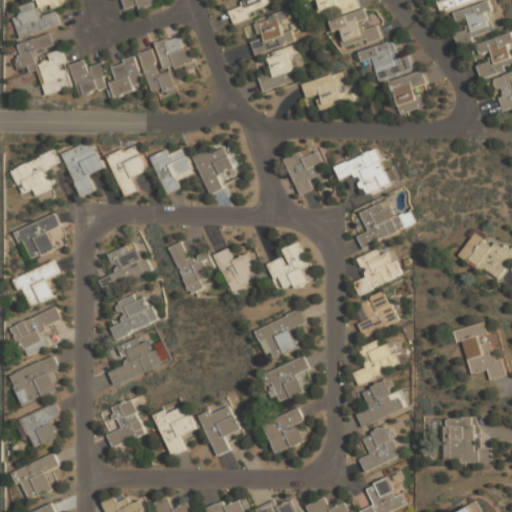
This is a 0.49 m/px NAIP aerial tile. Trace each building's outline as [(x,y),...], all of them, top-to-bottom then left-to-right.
[(21,36),(61,23),(57,10),(41,15),(40,9),(68,0),(33,0),(34,1),(21,6),(23,14),(15,17),(21,36)] [(123,0),(126,10),(155,3),(154,0),(123,0)] [(239,0),(241,5),(229,9),(233,20),(273,7),(270,0),(239,0)] [(357,0),(314,0),(319,16),(359,5),(357,0)] [(438,0),(442,10),(475,1),(474,0),(438,0)] [(453,12),(456,22),(466,20),(469,32),(457,35),(460,45),(472,42),(470,37),(492,31),(487,11),(491,10),(489,2),(453,12)] [(383,35),(378,22),(370,25),(365,8),(333,18),(342,48),(383,35)] [(296,42),(293,28),(284,31),(281,21),(291,18),(289,10),(255,19),(260,37),(251,40),(255,53),(296,42)] [(46,93),(77,83),(80,94),(109,85),(112,95),(145,85),(137,56),(112,64),(117,78),(110,81),(104,62),(88,66),(86,59),(68,65),(63,48),(47,53),(49,60),(39,63),(35,50),(55,44),(52,33),(17,43),(25,69),(38,65),(46,93)] [(481,78),(505,71),(504,68),(511,66),(511,36),(511,33),(477,43),(480,54),(488,52),(490,61),(477,65),(481,78)] [(158,41),(165,71),(159,73),(153,48),(141,51),(151,91),(163,88),(164,93),(181,89),(175,67),(186,64),(187,68),(196,66),(191,45),(184,47),(181,35),(158,41)] [(369,72),(377,70),(380,79),(414,69),(410,54),(398,58),(393,40),(362,49),(369,72)] [(265,90),(298,79),(291,57),(300,53),(297,44),(267,54),(272,69),(259,73),(265,90)] [(317,93),(321,110),(355,101),(352,87),(349,88),(344,71),(302,81),(305,96),(317,93)] [(392,78),(399,111),(433,104),(426,71),(392,78)] [(511,72),(492,78),(496,89),(498,89),(505,111),(511,108),(511,72)] [(63,152),(81,196),(96,189),(91,175),(106,168),(95,139),(63,152)] [(108,155),(125,195),(140,189),(135,178),(150,172),(138,142),(108,155)] [(168,192),(181,186),(177,178),(195,169),(182,143),(152,157),(168,192)] [(195,156),(211,194),(226,187),(222,177),(237,170),(225,143),(195,156)] [(285,158),(300,195),(314,190),(310,179),(326,173),(318,151),(312,154),(310,148),(285,158)] [(340,180),(355,173),(364,194),(391,183),(376,149),(335,166),(340,180)] [(12,167),(22,193),(33,189),(36,196),(57,188),(48,167),(61,162),(56,150),(12,167)] [(362,246),(403,231),(392,199),(360,210),(368,232),(358,235),(362,246)] [(51,230),(62,224),(56,211),(17,230),(31,259),(59,246),(51,230)] [(404,227),(415,224),(412,211),(401,214),(404,227)] [(461,255),(499,279),(511,259),(511,258),(511,247),(510,250),(496,242),(493,246),(474,234),(461,255)] [(109,251),(117,271),(100,279),(105,291),(153,270),(140,238),(109,251)] [(172,245),(190,292),(218,282),(206,252),(191,257),(185,241),(172,245)] [(312,282),(300,241),(282,247),(286,257),(270,262),(276,284),(287,281),(289,289),(312,282)] [(263,281),(250,251),(236,256),(232,246),(216,253),(232,294),(263,281)] [(358,257),(366,277),(354,282),(360,294),(401,277),(390,251),(380,256),(377,249),(358,257)] [(58,295),(50,276),(60,272),(55,260),(15,276),(28,307),(58,295)] [(399,320),(386,291),(355,305),(363,322),(358,324),(364,336),(399,320)] [(159,321),(149,295),(137,299),(135,294),(115,301),(123,321),(112,325),(117,337),(159,321)] [(60,342),(52,323),(64,318),(58,306),(12,325),(25,356),(60,342)] [(256,327),(270,359),(301,345),(294,328),(309,322),(303,308),(256,327)] [(454,330),(457,342),(463,341),(472,374),(488,370),(491,380),(506,376),(502,358),(495,360),(490,342),(480,344),(478,337),(487,335),(484,323),(454,330)] [(119,344),(126,364),(109,370),(114,382),(162,364),(153,339),(141,343),(139,337),(119,344)] [(354,373),(359,384),(400,365),(390,342),(380,346),(377,340),(360,347),(369,366),(354,373)] [(12,372),(24,403),(59,390),(52,371),(61,368),(56,355),(12,372)] [(309,390),(301,373),(311,368),(306,355),(264,372),(277,403),(309,390)] [(409,407),(401,390),(391,394),(386,381),(363,391),(370,409),(357,414),(362,426),(409,407)] [(148,433),(135,398),(112,406),(120,427),(108,431),(113,445),(148,433)] [(217,455),(232,449),(227,438),(243,431),(232,402),(201,414),(217,455)] [(59,436),(51,418),(61,414),(56,403),(16,419),(23,436),(32,433),(37,445),(59,436)] [(198,433),(187,403),(156,414),(171,455),(187,449),(183,439),(198,433)] [(298,423),(306,420),(300,407),(264,421),(276,452),(305,441),(298,423)] [(446,459),(462,459),(462,463),(492,462),(492,449),(474,449),(474,418),(445,418),(446,459)] [(360,459),(366,472),(401,456),(387,426),(363,437),(371,454),(360,459)] [(59,485),(51,469),(60,464),(54,452),(15,471),(29,500),(59,485)] [(361,511),(389,511),(407,505),(402,494),(397,496),(390,478),(367,487),(374,505),(361,511)] [(150,511),(145,498),(131,504),(129,498),(118,502),(116,497),(104,502),(107,511),(150,511)] [(194,511),(190,502),(174,509),(169,497),(157,502),(161,511),(194,511)] [(307,505),(309,511),(351,511),(347,503),(330,509),(325,498),(307,505)] [(208,511),(245,511),(241,500),(226,506),(224,501),(207,508),(208,511)] [(257,508),(259,511),(297,511),(292,500),(278,506),(275,501),(257,508)] [(58,511),(53,502),(29,511),(58,511)] [(457,511),(479,511),(475,503),(457,511)]
